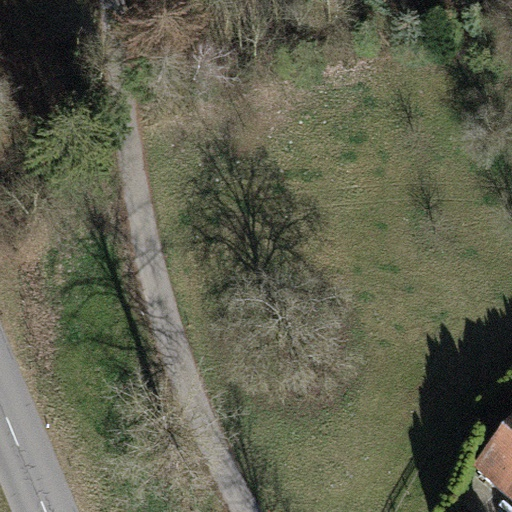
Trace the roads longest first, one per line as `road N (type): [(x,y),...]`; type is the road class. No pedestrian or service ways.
road 1 (residential): [(109,0),(124,179),(186,407),(237,511)]
road 2 (tertiary): [(0,399),(46,511)]
